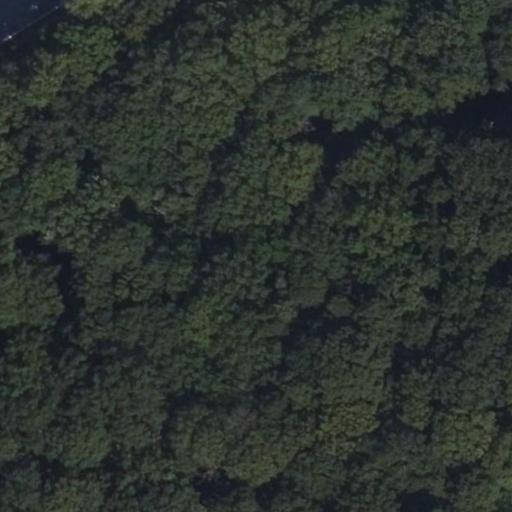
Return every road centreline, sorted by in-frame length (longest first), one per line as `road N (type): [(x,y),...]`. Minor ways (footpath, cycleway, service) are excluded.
road 1 (track): [(256,0),(45,511)]
road 2 (track): [(246,0),(0,145)]
road 3 (track): [(511,371),(428,511)]
